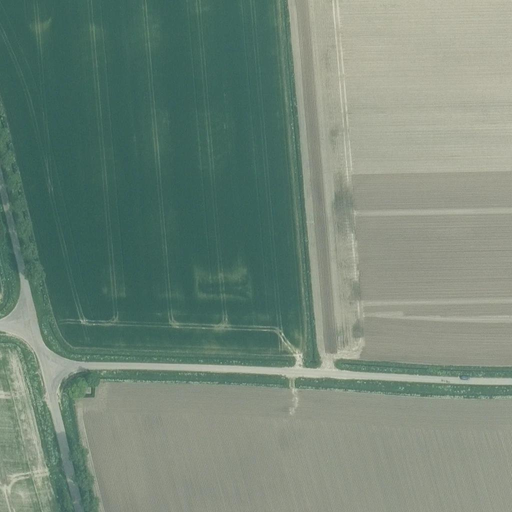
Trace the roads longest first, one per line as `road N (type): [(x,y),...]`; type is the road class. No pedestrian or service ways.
road 1 (unclassified): [(46,374),(84,365),(511,382)]
road 2 (unclassified): [(35,327),(0,178)]
road 3 (unclassified): [(82,511),(46,374)]
